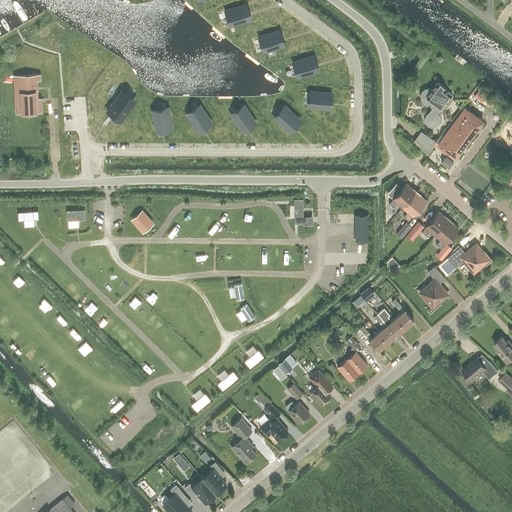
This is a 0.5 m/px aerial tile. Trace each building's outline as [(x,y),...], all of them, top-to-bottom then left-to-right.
[(246,4),(224,11),(229,25),(250,19),(246,4)] [(68,46),(74,37),(57,26),(48,41),(54,45),(58,39),(68,46)] [(279,31),(259,37),(263,51),(284,45),(279,31)] [(99,74),(105,65),(88,55),(79,70),(85,74),(89,68),(99,74)] [(313,56),(293,62),(297,77),(317,71),(313,56)] [(39,75),(18,76),(19,88),(21,88),(21,92),(16,92),(17,104),(22,104),(22,112),(26,112),(26,114),(32,113),(32,112),(35,112),(34,76),(39,75)] [(442,108),(452,94),(444,88),(445,87),(437,82),(431,90),(428,89),(425,89),(422,92),(420,95),(421,99),(424,102),(427,103),(430,103),(432,106),(433,107),(429,112),(426,115),(424,119),(425,123),(427,126),(431,127),(435,127),(438,124),(440,121),(439,117),(437,113),(441,107),(442,108)] [(487,95),(478,89),(474,95),(481,101),(487,95)] [(121,92),(107,111),(120,120),(134,101),(121,92)] [(309,106),(331,108),(332,94),(310,92),(309,106)] [(496,103),(491,99),(487,105),(492,108),(496,103)] [(187,113),(199,131),(211,123),(199,105),(187,113)] [(231,115),(243,131),(255,123),(244,106),(231,115)] [(274,117),(290,131),(300,120),(284,106),(274,117)] [(153,111),(157,131),(172,128),(167,107),(153,111)] [(456,157),(483,121),(465,107),(438,143),(449,151),(456,157)] [(427,154),(436,142),(421,131),(413,141),(427,154)] [(456,156),(449,151),(446,156),(452,161),(456,156)] [(448,168),(453,161),(446,156),(441,162),(448,168)] [(402,207),(417,191),(412,187),(412,188),(406,183),(393,199),(389,204),(393,208),(397,203),(402,207)] [(391,189),(397,194),(402,188),(397,183),(391,189)] [(412,216),(426,200),(420,195),(421,194),(417,191),(402,207),(408,212),(404,217),(408,220),(412,216)] [(303,200),(294,201),(295,225),(303,225),(303,227),(311,227),(311,218),(303,218),(303,200)] [(85,219),(84,209),(66,211),(67,221),(78,220),(85,219)] [(37,210),(18,212),(18,220),(38,219),(37,210)] [(130,221),(142,234),(153,224),(141,211),(130,221)] [(435,235),(449,219),(445,215),(444,216),(439,211),(425,227),(421,232),(426,236),(430,231),(435,235)] [(355,216),(355,224),(355,240),(367,240),(367,216),(355,216)] [(445,244),(458,228),(453,223),(453,222),(449,219),(435,235),(440,240),(436,244),(441,248),(445,244)] [(423,225),(418,221),(408,234),(412,238),(423,225)] [(401,238),(411,227),(406,222),(396,234),(401,238)] [(446,244),(441,250),(446,254),(452,248),(446,244)] [(481,265),(483,267),(492,259),(484,250),(482,252),(476,244),(466,253),(460,247),(447,257),(456,267),(464,260),(474,272),(481,265)] [(361,257),(361,247),(353,247),(353,258),(361,257)] [(447,294),(439,284),(445,278),(434,266),(428,272),(435,279),(420,292),(434,308),(429,312),(429,313),(442,303),(440,301),(447,294)] [(242,284),(234,285),(234,288),(236,300),(244,299),(242,284)] [(364,298),(371,292),(367,288),(360,294),(361,295),(364,298)] [(361,295),(354,300),(358,305),(365,299),(364,298),(361,295)] [(397,308),(401,305),(395,298),(391,302),(397,308)] [(247,304),(240,309),(241,311),(248,321),(255,317),(247,304)] [(405,328),(396,317),(391,320),(388,316),(389,314),(384,308),(377,313),(383,320),(387,325),(387,324),(396,335),(405,328)] [(405,309),(396,317),(405,328),(414,320),(405,309)] [(383,320),(377,313),(374,316),(379,323),(383,320)] [(387,324),(387,325),(378,332),(387,343),(396,335),(387,324)] [(387,343),(378,332),(373,336),(363,325),(360,328),(369,339),(378,350),(387,343)] [(369,339),(360,328),(356,331),(367,344),(370,341),(369,339)] [(511,343),(509,340),(507,342),(502,336),(494,343),(498,348),(496,350),(507,363),(511,358),(511,343)] [(356,351),(360,347),(352,337),(347,341),(353,348),(355,351),(356,351)] [(249,357),(244,361),(249,367),(263,357),(258,350),(257,351),(249,357)] [(355,351),(346,359),(358,372),(367,365),(356,351),(355,351)] [(489,379),(498,371),(490,361),(484,366),(477,357),(462,370),(471,380),(483,371),(489,379)] [(292,367),(285,359),(278,364),(286,374),(293,369),(292,367)] [(358,372),(346,359),(337,366),(349,380),(358,372)] [(320,384),(326,379),(318,369),(309,377),(316,386),(309,392),(320,404),(330,396),(320,384)] [(220,381),(217,384),(222,390),(238,377),(233,371),(228,375),(220,381)] [(511,377),(506,373),(499,380),(504,384),(511,377)] [(296,399),(302,394),(293,383),(287,388),(296,399)] [(196,401),(192,404),(197,410),(210,399),(205,393),(203,395),(196,401)] [(264,397),(260,402),(265,407),(270,402),(264,397)] [(309,414),(299,401),(295,405),(291,401),(285,406),(288,410),(299,422),(309,414)] [(274,419),(280,413),(270,402),(265,407),(264,409),(274,419)] [(245,463),(256,454),(247,444),(250,442),(244,436),(251,430),(241,418),(231,426),(241,438),(231,447),(245,463)] [(288,432),(278,419),(274,422),(270,418),(259,427),(267,436),(271,433),(277,441),(288,432)] [(204,450),(199,454),(205,461),(210,457),(204,450)] [(184,470),(190,465),(184,459),(179,464),(184,470)] [(218,475),(223,471),(215,462),(210,466),(212,469),(202,477),(216,493),(226,484),(218,475)] [(183,479),(176,471),(172,474),(179,483),(183,479)] [(216,493),(202,477),(192,486),(189,483),(184,487),(192,497),(197,493),(205,502),(216,493)] [(135,485),(150,502),(158,495),(144,478),(135,485)] [(175,493),(163,503),(170,511),(191,511),(180,497),(184,493),(176,484),(171,489),(175,493)] [(74,505),(67,496),(63,499),(62,499),(50,508),(51,509),(47,511),(46,511),(73,511),(70,508),(74,505)]
